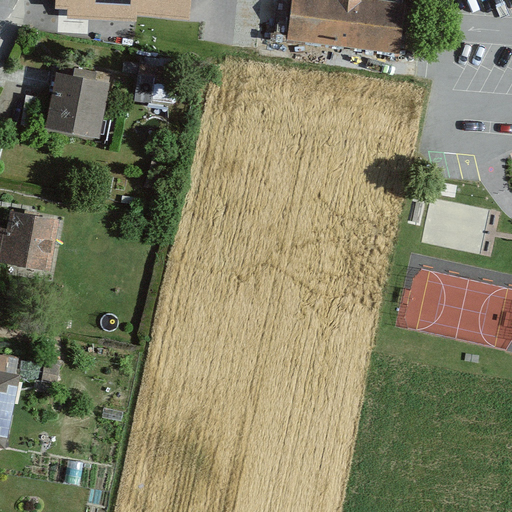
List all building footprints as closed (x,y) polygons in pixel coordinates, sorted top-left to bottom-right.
[(55,0),(55,8),(188,8),(187,0),(55,0)] [(290,0),(285,40),(395,55),(401,7),(344,0),(290,0)] [(54,76),(44,129),(95,139),(105,85),(54,76)] [(55,222),(8,215),(5,235),(0,234),(0,265),(48,272),(55,222)] [(0,374),(0,448),(3,449),(17,378),(0,374)]
